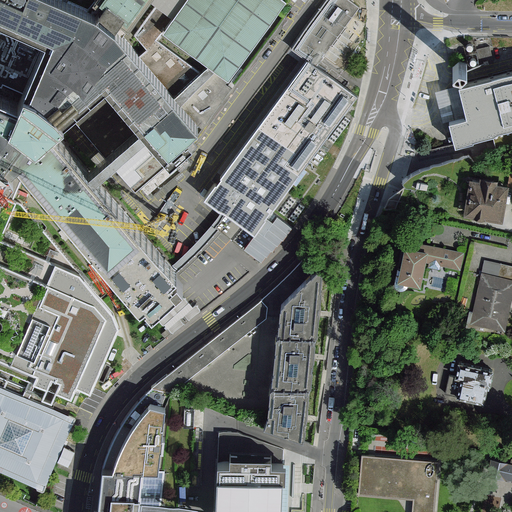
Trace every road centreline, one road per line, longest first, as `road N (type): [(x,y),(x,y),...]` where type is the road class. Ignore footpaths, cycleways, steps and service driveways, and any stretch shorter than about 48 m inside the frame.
road 1 (secondary): [(77,511),(94,442),(120,399),(276,267),(321,215),(350,163)]
road 2 (residential): [(385,111),(395,131),(353,277),(327,511)]
